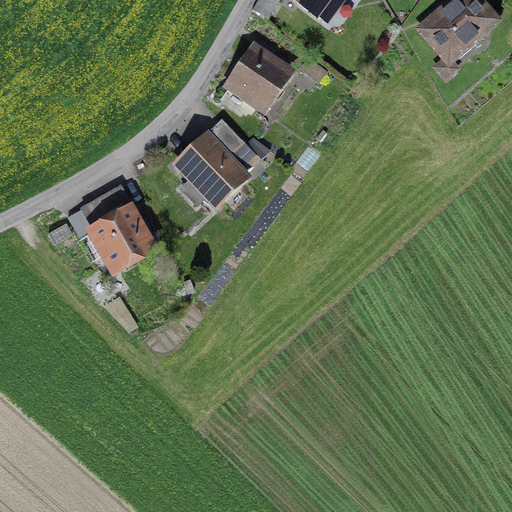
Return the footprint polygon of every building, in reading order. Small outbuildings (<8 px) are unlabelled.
[(259,0),(254,10),(269,19),(280,0),(259,0)] [(295,0),(329,24),(346,0),(349,0),(357,5),(360,0),(295,0)] [(484,0),(444,0),(414,27),(441,58),(431,67),(445,83),(461,69),(456,62),(503,20),(484,0)] [(250,106),(265,116),(297,69),(253,40),(239,61),(222,87),(229,91),(222,100),(244,115),(250,106)] [(300,69),(319,84),(329,71),(309,56),(300,69)] [(335,116),(339,119),(346,109),(342,106),(335,116)] [(190,145),(172,164),(188,180),(179,188),(198,207),(205,199),(216,211),(253,174),(250,171),(271,151),(255,134),(246,144),(222,119),(209,132),(207,129),(190,145)] [(316,139),(321,143),(328,133),(323,129),(316,139)] [(89,236),(112,276),(160,249),(133,201),(131,202),(122,186),(68,217),(81,241),(89,236)] [(188,294),(195,292),(191,280),(184,282),(188,294)] [(126,335),(139,328),(120,298),(108,305),(126,335)]
